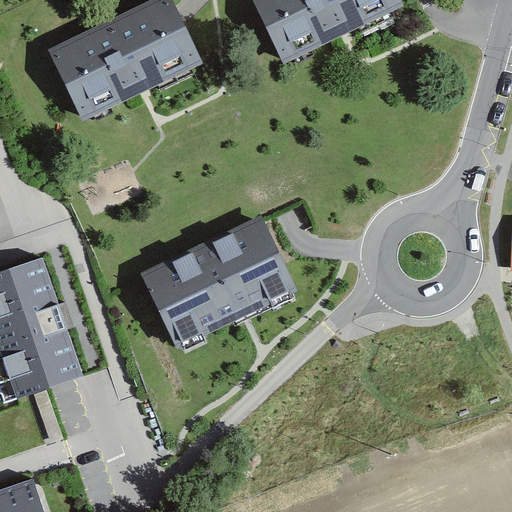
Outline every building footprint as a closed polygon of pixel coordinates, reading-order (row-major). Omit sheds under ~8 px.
[(170,0),(162,0),(58,51),(90,116),(143,91),(201,62),(179,17),(170,0)] [(255,0),(284,64),(348,39),(404,15),(397,0),(255,0)] [(259,220),(147,275),(181,345),(245,313),(294,290),(268,236),(259,220)] [(83,377),(42,260),(0,274),(0,351),(17,400),(83,377)] [(44,511),(33,481),(0,492),(0,511),(44,511)]
